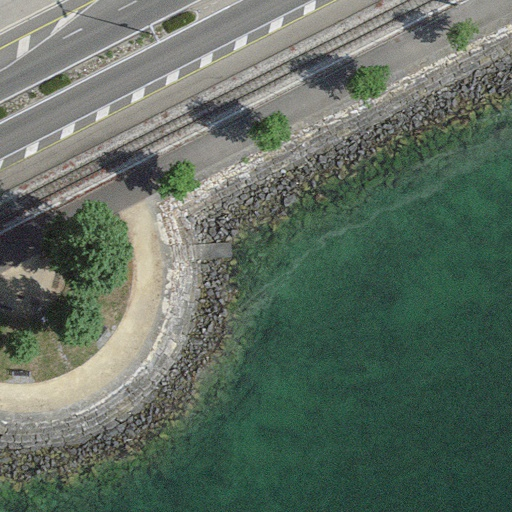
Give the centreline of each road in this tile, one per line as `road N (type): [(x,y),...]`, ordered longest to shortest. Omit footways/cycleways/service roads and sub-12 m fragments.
road 1 (primary): [(0,142),(276,0)]
road 2 (primary): [(140,0),(0,71)]
